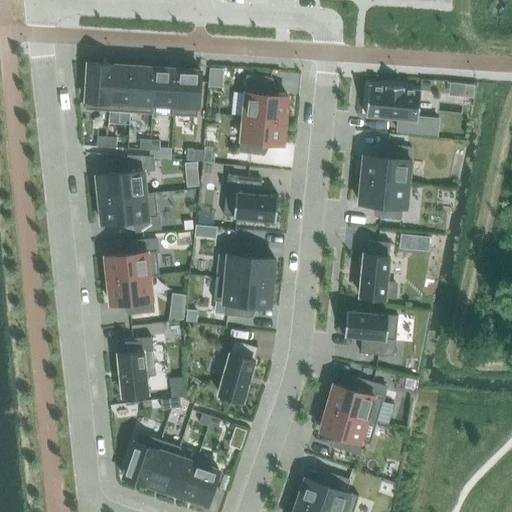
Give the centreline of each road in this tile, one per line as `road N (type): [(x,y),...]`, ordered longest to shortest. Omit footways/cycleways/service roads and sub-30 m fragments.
road 1 (residential): [(38,1),(89,498),(132,511)]
road 2 (residential): [(328,68),(297,367),(252,511)]
road 3 (residential): [(328,68),(330,36),(314,18),(198,10)]
road 4 (residential): [(198,10),(38,1)]
